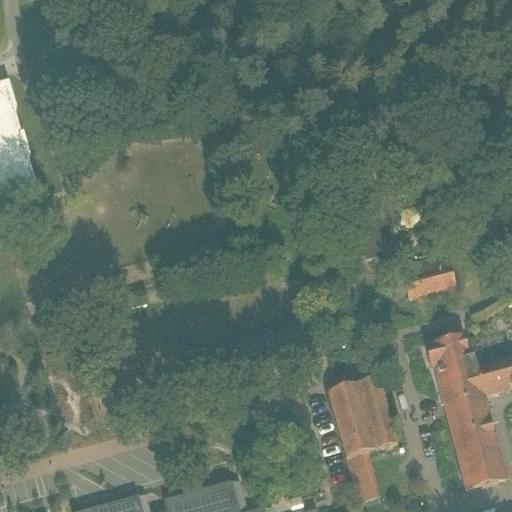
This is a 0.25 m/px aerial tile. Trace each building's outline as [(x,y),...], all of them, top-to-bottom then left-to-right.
[(0,195),(35,186),(7,89),(0,90),(0,195)] [(466,254),(494,247),(506,244),(479,140),(440,151),(466,254)] [(360,174),(344,178),(366,264),(383,260),(360,174)] [(411,301),(423,298),(454,290),(446,259),(403,269),(411,301)] [(145,292),(123,297),(127,313),(149,307),(145,292)] [(469,364),(463,342),(426,351),(431,371),(435,370),(468,495),(505,484),(482,399),(511,391),(511,378),(508,365),(476,373),(473,363),(469,364)] [(347,463),(367,458),(397,450),(397,449),(378,383),(328,397),(347,463)] [(347,463),(353,486),(359,508),(379,502),(367,458),(347,463)] [(139,511),(137,501),(98,511),(238,511),(231,486),(202,494),(200,484),(181,489),(184,499),(164,505),(165,511),(139,511)]
